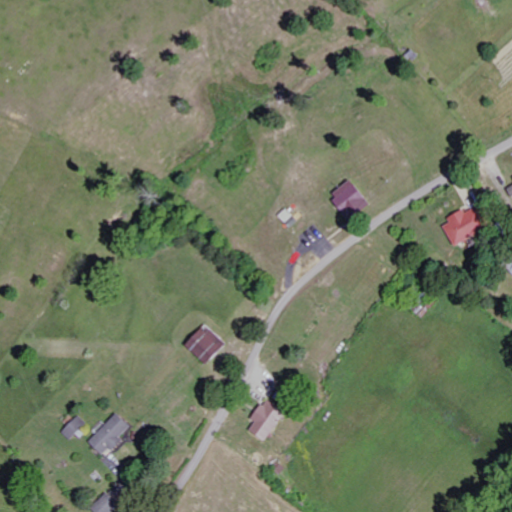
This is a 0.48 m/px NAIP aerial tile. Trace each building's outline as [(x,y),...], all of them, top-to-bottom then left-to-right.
[(376,205),(356,179),(335,196),(355,222),(376,205)] [(461,247),(496,227),(483,205),(449,224),(461,247)] [(231,346),(212,325),(191,345),(211,366),(231,346)] [(272,441),(293,413),(273,399),(258,420),(262,423),(257,430),(272,441)] [(138,428),(123,413),(95,442),(110,457),(138,428)] [(67,432),(74,441),(92,425),(84,416),(67,432)] [(97,510),(99,511),(118,511),(125,505),(111,493),(97,510)]
